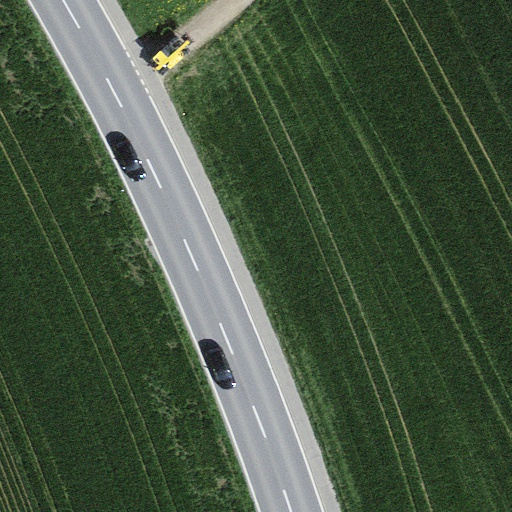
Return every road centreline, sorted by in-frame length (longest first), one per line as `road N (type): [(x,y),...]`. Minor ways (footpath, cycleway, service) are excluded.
road 1 (secondary): [(291,511),(185,240),(62,0)]
road 2 (track): [(115,95),(225,0)]
